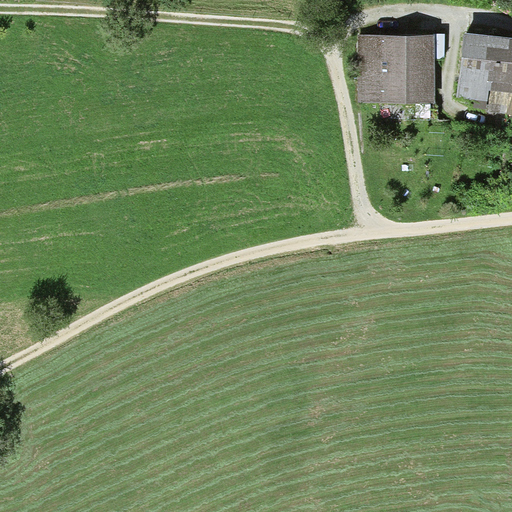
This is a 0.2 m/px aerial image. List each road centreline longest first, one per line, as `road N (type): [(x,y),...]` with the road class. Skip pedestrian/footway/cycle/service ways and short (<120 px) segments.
road 1 (track): [(0,368),(212,261),(365,234),(511,221)]
road 2 (track): [(365,234),(329,45),(297,25),(0,9)]
